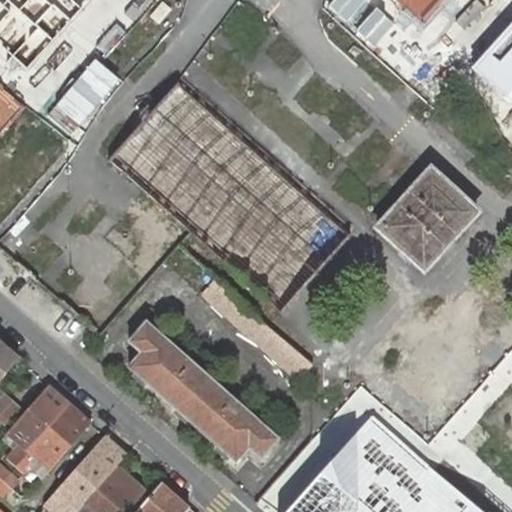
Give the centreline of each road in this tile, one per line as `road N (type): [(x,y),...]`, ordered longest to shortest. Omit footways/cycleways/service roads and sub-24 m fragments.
road 1 (unknown): [(213,0),(8,242)]
road 2 (residential): [(0,306),(230,511)]
road 3 (residential): [(511,218),(394,112)]
road 4 (residential): [(394,112),(497,0)]
road 5 (residential): [(394,112),(290,13)]
